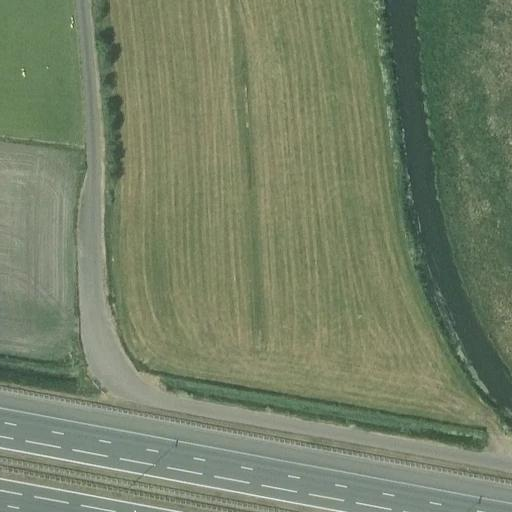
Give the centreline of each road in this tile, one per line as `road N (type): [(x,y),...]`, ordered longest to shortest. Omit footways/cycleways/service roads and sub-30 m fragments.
road 1 (unclassified): [(511,467),(157,402),(116,380),(88,310),(92,168),(79,0)]
road 2 (motorway): [(444,511),(0,429)]
